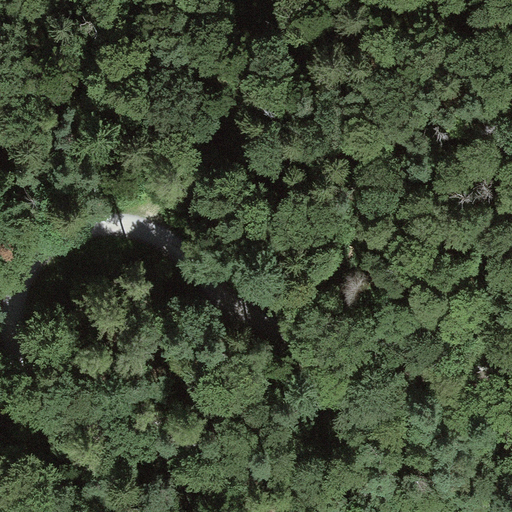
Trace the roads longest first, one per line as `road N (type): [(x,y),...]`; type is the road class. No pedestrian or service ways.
road 1 (track): [(476,511),(68,406),(26,372),(9,303),(26,263),(49,241),(119,221),(171,242),(231,305),(298,337),(511,356)]
road 2 (track): [(275,0),(235,111),(196,174),(119,221)]
